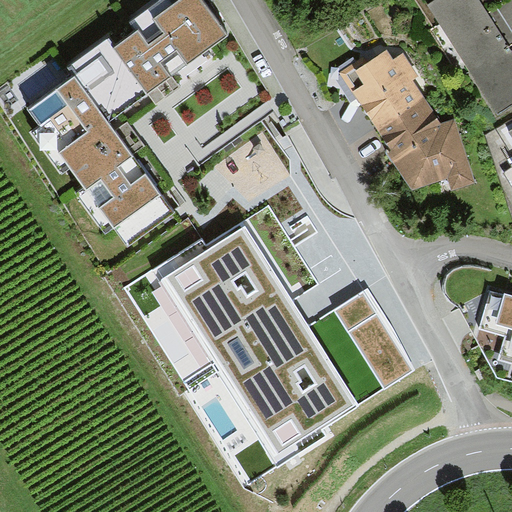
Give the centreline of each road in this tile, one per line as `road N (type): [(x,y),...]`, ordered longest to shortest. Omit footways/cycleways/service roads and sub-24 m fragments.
road 1 (residential): [(249,0),(399,267)]
road 2 (residential): [(399,267),(473,404),(485,450)]
road 3 (unknown): [(307,489),(322,450),(350,415),(389,376),(438,345)]
road 4 (primary): [(377,511),(418,475),(485,450)]
